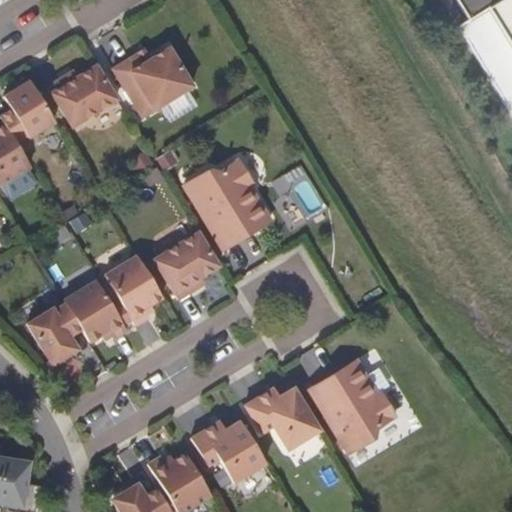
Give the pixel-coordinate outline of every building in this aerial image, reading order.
[(511,0),(454,0),(467,20),(456,26),(511,117),(511,0)] [(138,54),(112,70),(141,118),(192,86),(168,48),(151,59),(144,63),(138,54)] [(144,49),(137,53),(138,54),(144,63),(151,59),(144,49)] [(117,101),(95,66),(76,78),(63,85),(60,79),(47,87),(71,128),(117,101)] [(72,71),(60,79),(63,85),(76,78),(72,71)] [(10,109),(0,115),(0,119),(3,125),(14,143),(26,136),(28,138),(53,122),(28,81),(3,97),(10,109)] [(14,143),(3,125),(0,126),(0,184),(29,167),(14,143)] [(206,212),(227,247),(230,245),(269,221),(249,186),(252,184),(237,160),(218,172),(208,170),(183,186),(201,215),(206,212)] [(206,212),(201,215),(199,216),(221,252),(230,245),(227,247),(206,212)] [(152,260),(177,300),(190,292),(186,286),(200,277),(218,266),(197,232),(152,260)] [(161,298),(135,256),(103,276),(120,302),(131,321),(134,326),(148,318),(143,309),(161,298)] [(200,277),(186,286),(190,292),(203,284),(200,277)] [(80,329),(88,342),(107,331),(112,340),(126,331),(123,326),(111,308),(95,281),(63,300),(64,303),(80,329)] [(131,321),(120,302),(111,308),(123,326),(131,321)] [(69,337),(80,329),(64,303),(53,310),(51,308),(25,323),(50,364),(59,358),(60,359),(76,349),(69,337)] [(329,424),(348,454),(373,438),(375,428),(394,417),(380,393),(376,395),(356,361),(316,385),(313,387),(335,421),(329,424)] [(313,387),(316,385),(315,385),(306,390),(328,425),(329,424),(335,421),(313,387)] [(319,431),(292,388),(278,397),(272,400),(267,391),(244,406),(260,433),(271,426),(286,450),(319,431)] [(272,388),(267,391),(272,400),(278,397),(272,388)] [(265,464),(239,421),(224,430),(218,434),(213,424),(190,439),(206,466),(217,459),(232,483),(265,464)] [(219,421),(213,424),(218,434),(224,430),(219,421)] [(175,511),(184,511),(210,496),(184,454),(172,461),(166,465),(162,460),(161,457),(147,465),(175,511)] [(162,460),(166,465),(172,461),(169,456),(162,460)] [(0,503),(20,507),(19,511),(34,511),(39,486),(25,484),(29,462),(1,457),(0,457),(0,503)] [(170,511),(156,489),(144,496),(136,484),(121,494),(121,495),(112,500),(118,511),(170,511)]
